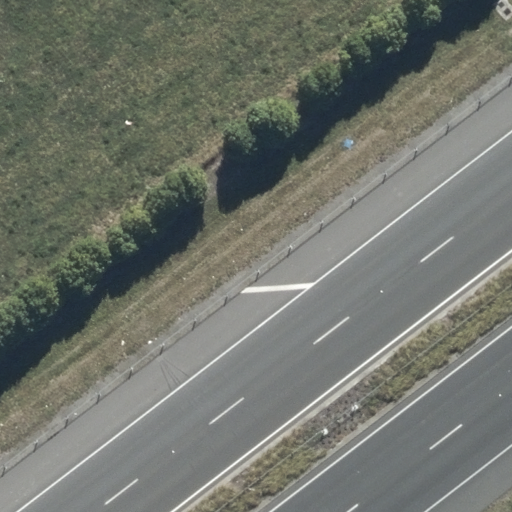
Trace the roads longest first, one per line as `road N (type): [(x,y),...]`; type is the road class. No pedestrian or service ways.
road 1 (trunk): [(97,511),(511,193)]
road 2 (trunk): [(511,385),(347,511)]
